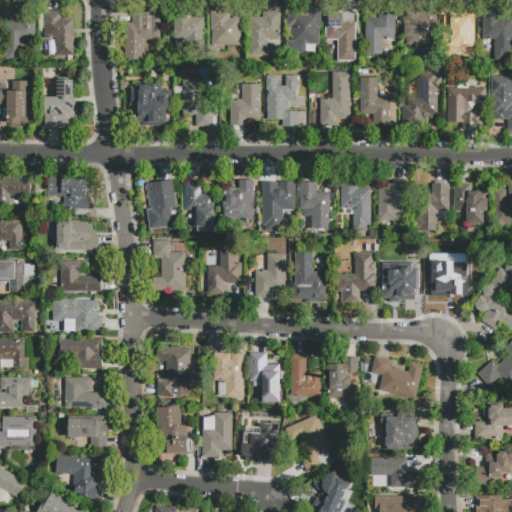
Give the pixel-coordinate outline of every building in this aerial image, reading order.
[(191,18),(204,18),(203,56),(186,56),(186,43),(175,43),(175,39),(174,39),(174,10),(191,10),(191,18)] [(306,10),(320,10),(320,28),(319,28),(319,44),(305,44),(305,53),(287,53),(287,41),(291,41),(291,25),(288,25),(288,13),(306,13),(306,10)] [(407,44),(407,13),(422,13),(422,10),(435,10),(435,26),(433,26),(433,44),(407,44)] [(18,11),(35,11),(35,39),(33,39),(33,46),(23,46),(22,60),(5,60),(5,23),(18,23),(18,11)] [(263,11),(279,11),(279,39),(268,39),(268,55),(250,55),(250,18),(263,18),(263,11)] [(355,23),(355,61),(338,60),(338,40),(326,40),(326,11),(354,12),(354,23),(355,23)] [(44,12),(61,12),(61,19),(74,19),(74,55),(56,55),(56,38),(44,38),(44,12)] [(132,13),(160,12),(160,39),(142,40),(143,60),(126,60),(125,24),(132,23),(132,13)] [(210,12),(230,12),(230,17),(240,17),(240,45),(224,45),(224,36),(212,36),(212,29),(210,29),(210,12)] [(482,12),(499,12),(499,18),(511,18),(511,56),(504,56),(504,61),(494,61),(494,39),(482,39),(482,12)] [(378,13),(395,13),(395,39),(382,39),(382,55),(365,55),(365,18),(378,18),(378,13)] [(458,13),(475,13),(475,40),(462,40),(462,53),(445,53),(445,24),(458,24),(458,13)] [(350,72),(349,119),(337,119),(336,125),(320,125),(320,111),(310,111),(310,96),(326,96),(326,99),(332,99),(332,72),(350,72)] [(420,72),(437,72),(437,77),(441,77),(441,89),(437,90),(437,115),(429,115),(426,118),(424,118),(424,126),(402,127),(402,106),(407,106),(407,90),(415,90),(415,77),(420,77),(420,72)] [(266,76),(276,76),(276,87),(285,87),(285,76),(297,76),(297,88),(296,88),(296,102),(289,102),(289,111),(297,111),(297,127),(281,127),(281,119),(268,119),(268,90),(266,90),(266,76)] [(511,132),(507,132),(507,120),(494,120),(494,114),(491,114),(491,77),(511,77),(511,132)] [(151,78),(168,78),(168,106),(166,106),(166,113),(156,113),(156,127),(138,127),(138,90),(151,90),(151,78)] [(182,78),(200,78),(200,99),(211,99),(211,114),(215,114),(215,124),(212,124),(212,127),(195,127),(195,115),(182,115),(182,78)] [(360,78),(377,78),(377,98),(389,98),(389,100),(396,100),(395,127),(388,127),(388,125),(373,125),(373,114),(360,114),(360,78)] [(57,80),(73,80),(73,94),(73,105),(72,126),(45,126),(45,97),(57,97),(57,80)] [(0,89),(5,89),(5,91),(13,91),(13,81),(27,81),(27,91),(32,91),(32,108),(33,108),(33,119),(32,119),(32,124),(7,124),(7,105),(0,105),(0,89)] [(477,130),(462,130),(462,123),(447,123),(447,88),(457,88),(457,82),(468,82),(468,88),(469,88),(469,87),(475,87),(475,88),(485,88),(485,101),(476,101),(476,103),(468,103),(468,113),(482,113),(482,127),(477,127),(477,130)] [(236,93),(236,84),(260,84),(260,120),(246,120),(246,125),(230,125),(230,100),(243,100),(243,93),(236,93)] [(0,207),(0,177),(30,178),(30,196),(9,196),(9,207),(0,207)] [(90,198),(90,210),(89,209),(88,215),(74,215),(74,208),(64,208),(64,197),(47,197),(48,179),(89,179),(89,190),(86,190),(86,198),(90,198)] [(146,184),(173,180),(177,207),(171,208),(173,226),(150,230),(147,210),(152,209),(152,207),(149,207),(146,184)] [(239,180),(253,180),(253,220),(222,220),(222,202),(224,202),(224,188),(235,188),(239,188),(239,180)] [(407,231),(392,231),(392,229),(381,229),(381,221),(377,221),(377,187),(387,187),(387,184),(392,184),(392,180),(407,181),(407,196),(405,196),(405,209),(407,209),(407,231)] [(283,232),(265,232),(265,193),(278,193),(278,182),(295,182),(295,210),(283,210),(283,232)] [(329,229),(312,229),(312,209),(300,209),(300,182),(317,182),(317,193),(329,193),(329,229)] [(352,232),(352,208),(340,208),(340,182),(357,182),(357,188),(371,188),(371,225),(366,225),(366,232),(352,232)] [(184,183),(201,183),(201,194),(214,194),(214,231),(196,231),(196,210),(184,210),(184,183)] [(508,183),(511,183),(511,214),(494,214),(494,190),(505,190),(505,203),(508,203),(508,183)] [(436,231),(419,231),(419,229),(415,229),(415,218),(419,218),(419,194),(432,194),(432,184),(449,184),(449,211),(436,211),(436,231)] [(454,184),(470,184),(470,192),(487,192),(486,212),(483,212),(483,232),(465,232),(465,212),(453,212),(454,184)] [(95,231),(95,236),(98,236),(98,251),(56,250),(56,221),(73,221),(73,220),(92,221),(92,231),(95,231)] [(0,221),(21,221),(21,250),(12,250),(12,240),(0,240),(0,221)] [(170,246),(174,246),(174,245),(183,245),(184,253),(185,253),(185,291),(152,291),(152,278),(161,278),(161,258),(154,258),(154,241),(170,241),(170,246)] [(407,249),(407,242),(422,243),(421,250),(407,249)] [(220,245),(237,246),(237,263),(242,263),(241,282),(225,282),(225,294),(208,294),(208,266),(220,266),(220,245)] [(470,298),(431,298),(431,273),(427,273),(427,252),(451,252),(451,271),(457,271),(457,281),(470,281),(470,298)] [(312,273),(324,273),(325,284),(326,300),(322,300),(322,301),(308,301),(308,300),(293,300),(293,284),(295,284),(295,253),(312,253),(312,273)] [(359,303),(343,303),(343,292),(336,292),(336,274),(355,274),(355,253),(372,253),(372,262),(375,262),(375,290),(359,290),(359,303)] [(267,254),(285,254),(285,292),(272,292),(272,297),(255,297),(255,271),(268,271),(267,254)] [(401,260),(420,260),(420,298),(407,298),(407,304),(390,304),(390,302),(381,302),(381,274),(383,274),(383,272),(390,272),(390,273),(393,273),(393,277),(401,277),(401,260)] [(0,261),(24,261),(24,294),(10,294),(10,282),(0,282),(0,261)] [(85,262),(85,273),(81,273),(81,276),(101,276),(101,292),(60,292),(60,262),(85,262)] [(495,330),(481,321),(488,311),(487,310),(485,311),(483,312),(480,311),(478,310),(476,308),(475,305),(475,303),(480,296),(481,297),(483,295),(481,290),(486,282),(489,284),(499,268),(503,270),(507,264),(511,267),(511,281),(500,299),(511,306),(507,312),(511,314),(511,331),(500,324),(495,330)] [(101,316),(101,333),(73,333),(73,321),(68,321),(68,322),(52,322),(52,299),(79,299),(79,301),(97,301),(97,316),(101,316)] [(8,300),(19,300),(19,303),(34,303),(34,333),(21,333),(21,321),(14,321),(14,333),(0,333),(0,303),(8,303),(8,300)] [(0,338),(25,338),(24,368),(13,368),(13,360),(0,360),(0,338)] [(102,340),(102,356),(101,356),(101,369),(76,369),(76,358),(60,358),(60,340),(102,340)] [(489,386),(478,374),(491,361),(497,367),(511,354),(505,348),(511,341),(511,385),(509,388),(498,377),(489,386)] [(191,349),(189,387),(182,386),(181,395),(174,394),(174,398),(157,397),(158,379),(165,380),(166,361),(156,361),(157,347),(191,349)] [(249,353),(267,353),(267,365),(280,365),(280,403),(262,403),(262,381),(249,381),(249,353)] [(214,354),(244,354),(244,397),(226,398),(226,396),(218,396),(218,381),(214,381),(214,354)] [(290,355),(306,355),(306,376),(309,376),(309,372),(321,372),(321,397),(309,397),(293,407),(286,396),(290,393),(290,355)] [(375,357),(392,361),(390,368),(408,372),(411,363),(423,366),(415,399),(379,390),(383,375),(371,373),(375,357)] [(360,406),(347,406),(347,398),(328,398),(328,364),(343,364),(343,358),(358,358),(358,373),(351,373),(351,386),(356,386),(356,395),(360,395),(360,406)] [(0,408),(0,393),(5,393),(5,390),(0,390),(0,378),(33,378),(33,391),(29,391),(29,397),(25,397),(25,408),(0,408)] [(106,392),(106,408),(65,408),(65,378),(90,378),(90,390),(85,390),(85,392),(106,392)] [(503,439),(474,439),(474,422),(486,422),(486,416),(483,416),(483,407),(486,407),(486,404),(503,404),(503,409),(511,409),(511,427),(503,427),(503,439)] [(163,406),(180,405),(180,426),(186,425),(186,435),(193,435),(194,453),(160,454),(159,427),(156,428),(155,408),(163,407),(163,406)] [(254,411),(271,411),(271,449),(258,449),(258,460),(242,460),(242,432),(254,432),(254,411)] [(214,413),(232,413),(232,451),(219,451),(219,457),(202,457),(202,430),(214,430),(214,413)] [(385,450),(385,427),(380,427),(380,413),(383,413),(383,414),(389,414),(389,418),(396,418),(396,416),(397,416),(397,414),(404,414),(404,416),(405,416),(405,418),(417,418),(417,431),(418,431),(418,442),(417,442),(417,450),(385,450)] [(332,462),(307,472),(300,457),(307,454),(299,436),(290,440),(285,428),(317,415),(331,449),(327,451),(332,462)] [(106,433),(106,447),(91,447),(91,438),(68,438),(68,417),(103,416),(103,419),(107,419),(107,433),(106,433)] [(0,447),(0,432),(2,432),(2,417),(36,417),(36,447),(0,447)] [(486,454),(498,454),(498,452),(506,452),(506,454),(511,454),(511,471),(511,472),(510,472),(509,473),(508,473),(506,473),(505,472),(504,472),(504,471),(503,471),(503,484),(475,484),(475,467),(486,467),(486,454)] [(417,471),(417,488),(381,488),(381,475),(370,475),(370,458),(384,458),(384,454),(392,454),(392,457),(406,457),(406,471),(417,471)] [(101,474),(98,501),(72,493),(74,476),(57,473),(58,472),(56,472),(57,458),(59,459),(59,456),(96,460),(96,461),(97,461),(98,463),(98,468),(96,470),(95,470),(95,473),(101,474)] [(0,468),(26,482),(17,498),(8,493),(4,501),(0,499),(0,468)] [(343,503),(343,511),(324,511),(324,506),(317,506),(316,489),(323,489),(322,476),(359,475),(360,492),(352,492),(352,503),(343,503)] [(78,511),(36,511),(42,503),(45,504),(52,492),(69,502),(67,505),(78,511)] [(419,496),(419,511),(379,511),(379,509),(375,509),(375,497),(408,497),(408,495),(419,496)] [(501,500),(511,500),(511,511),(476,511),(476,497),(501,495),(501,500)]
